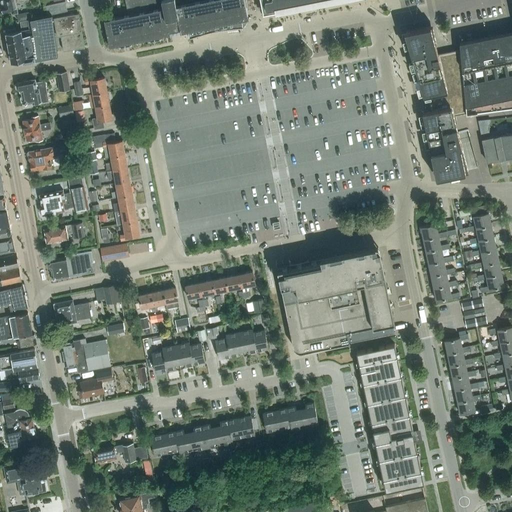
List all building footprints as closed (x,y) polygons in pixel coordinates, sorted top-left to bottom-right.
[(15,2),(24,0),(23,0),(0,0),(2,4),(1,4),(1,6),(0,6),(1,12),(2,12),(3,13),(11,11),(12,14),(18,13),(15,2)] [(109,45),(109,46),(169,34),(170,34),(169,31),(180,29),(181,32),(181,31),(187,30),(189,38),(194,37),(204,34),(207,33),(217,31),(222,30),(228,29),(237,28),(243,27),(244,26),(247,23),(248,19),(248,17),(249,17),(249,16),(248,17),(246,7),(247,7),(247,6),(246,0),(125,0),(128,14),(104,19),(109,45)] [(260,0),(263,13),(330,0),(260,0)] [(67,11),(65,1),(45,5),(47,15),(67,11)] [(28,13),(17,14),(19,21),(29,19),(28,13)] [(64,51),(84,47),(78,13),(54,18),(57,36),(61,36),(64,51)] [(15,27),(5,29),(9,50),(12,65),(23,62),(23,63),(36,60),(38,60),(58,56),(55,41),(52,15),(27,20),(29,29),(21,30),(16,31),(15,27)] [(406,31),(409,47),(419,80),(443,75),(438,54),(438,53),(435,43),(436,42),(432,25),(430,26),(406,31)] [(443,75),(419,80),(424,96),(428,95),(431,110),(449,106),(453,123),(457,122),(455,115),(463,113),(466,113),(511,103),(511,31),(489,36),(459,42),(460,50),(438,54),(443,75)] [(57,75),(60,92),(69,90),(66,73),(57,75)] [(94,95),(108,92),(105,79),(93,81),(93,78),(86,79),(87,85),(92,84),(94,95)] [(83,94),(80,79),(74,80),(76,95),(83,94)] [(35,80),(18,83),(20,93),(21,93),(23,101),(22,103),(26,105),(26,104),(32,103),(32,104),(42,102),(44,103),(48,102),(44,81),(36,83),(35,80)] [(92,109),(96,108),(110,106),(108,92),(94,95),(89,96),(92,109)] [(80,100),(73,102),(74,110),(81,109),(80,100)] [(61,118),(74,115),(73,106),(59,108),(61,118)] [(110,106),(96,108),(98,118),(93,119),(96,130),(105,128),(104,120),(113,119),(110,106)] [(427,111),(422,112),(426,130),(431,155),(436,178),(440,177),(465,171),(468,171),(462,147),(458,132),(458,131),(454,132),(453,123),(449,106),(431,110),(428,111),(427,111)] [(76,111),(76,120),(84,120),(83,111),(76,111)] [(24,121),(27,141),(36,140),(36,141),(43,140),(41,131),(51,129),(50,122),(39,124),(38,117),(32,118),(32,120),(24,121)] [(489,133),(490,119),(478,120),(481,134),(489,133)] [(511,156),(511,132),(482,139),(487,162),(511,156)] [(107,142),(106,135),(106,134),(93,136),(95,148),(103,146),(106,158),(112,157),(125,155),(123,141),(111,144),(111,142),(107,142)] [(47,149),(29,152),(32,171),(50,168),(68,164),(67,155),(54,158),(52,148),(47,149)] [(125,155),(112,157),(113,164),(107,165),(108,172),(128,168),(125,155)] [(74,168),(70,169),(72,178),(85,175),(83,166),(74,168)] [(128,168),(108,172),(110,180),(116,179),(117,184),(130,181),(128,168)] [(88,209),(82,177),(69,180),(71,193),(64,194),(63,191),(40,195),(42,205),(41,205),(41,207),(39,209),(40,212),(43,214),(43,215),(51,214),(51,216),(59,214),(59,212),(65,211),(64,210),(74,208),(75,211),(88,209)] [(130,181),(117,184),(118,192),(112,193),(113,198),(119,197),(133,195),(130,181)] [(116,212),(122,211),(135,208),(133,195),(119,197),(120,203),(114,204),(116,212)] [(470,209),(472,216),(474,216),(476,226),(459,229),(460,233),(476,230),(476,228),(492,225),(489,213),(486,213),(485,206),(470,209)] [(124,224),(138,221),(135,208),(122,211),(124,224)] [(0,211),(0,227),(10,225),(7,210),(0,211)] [(107,220),(106,213),(98,214),(100,222),(107,220)] [(138,221),(124,224),(126,235),(121,236),(121,241),(129,240),(129,237),(140,235),(138,221)] [(84,237),(82,223),(45,230),(46,236),(44,237),(45,242),(47,242),(47,243),(56,242),(57,243),(62,242),(62,241),(68,240),(67,235),(73,234),(74,238),(84,237)] [(423,239),(439,236),(440,238),(447,237),(446,232),(439,233),(437,224),(421,227),(423,239)] [(478,237),(470,239),(471,243),(479,242),(478,240),(494,237),(492,225),(476,228),(476,230),(478,237)] [(10,226),(0,227),(0,237),(12,235),(10,226)] [(12,236),(0,238),(0,253),(15,251),(12,236)] [(449,245),(441,246),(440,238),(439,236),(423,239),(426,251),(442,248),(442,251),(450,249),(449,245)] [(481,255),(481,252),(496,249),(494,237),(478,240),(479,242),(480,250),(472,251),(473,256),(481,255)] [(120,245),(123,256),(129,255),(127,244),(120,245)] [(114,247),(116,259),(123,257),(123,256),(120,245),(114,247)] [(303,351),(315,349),(343,343),(395,332),(392,322),(392,321),(393,321),(394,321),(394,320),(394,319),(380,249),(380,248),(379,248),(379,247),(378,246),(377,246),(377,245),(376,245),(375,245),(366,247),(309,259),(289,263),(290,266),(278,269),(293,345),(294,346),(294,347),(294,348),(295,348),(295,349),(296,349),(296,350),(297,350),(297,351),(298,351),(299,351),(300,351),(300,352),(301,352),(302,352),(302,351),(303,351)] [(116,259),(114,247),(108,248),(110,260),(116,259)] [(108,248),(101,249),(104,261),(110,260),(108,248)] [(442,248),(426,251),(429,264),(444,260),(445,263),(452,261),(451,256),(444,258),(442,251),(442,248)] [(496,249),(481,252),(481,255),(483,261),(475,263),(470,264),(471,269),(476,268),(483,266),(483,265),(499,261),(496,249)] [(94,261),(92,250),(66,256),(66,257),(49,261),(51,270),(52,269),(54,277),(53,278),(56,279),(57,279),(71,276),(70,275),(76,274),(76,275),(95,271),(93,261),(94,261)] [(0,285),(22,281),(17,254),(0,257),(0,285)] [(446,271),(445,263),(444,260),(429,264),(431,276),(447,273),(447,276),(455,274),(454,269),(446,271)] [(501,274),(499,261),(483,265),(483,266),(485,274),(477,276),(478,281),(486,279),(486,277),(501,274)] [(252,272),(239,275),(242,288),(242,292),(243,292),(247,291),(249,291),(249,290),(248,286),(255,285),(252,272)] [(449,282),(447,276),(447,273),(431,276),(434,288),(449,285),(450,287),(458,286),(457,281),(449,282)] [(478,280),(476,273),(469,275),(471,282),(478,280)] [(504,286),(501,274),(486,277),(486,279),(487,286),(480,288),(481,292),(490,291),(489,289),(504,286)] [(242,288),(239,275),(226,277),(228,290),(242,288)] [(228,290),(226,277),(212,280),(215,293),(228,290)] [(199,283),(202,296),(203,300),(204,306),(208,305),(207,299),(209,298),(208,294),(215,293),(212,280),(199,283)] [(26,300),(27,300),(25,291),(24,291),(22,283),(0,287),(0,306),(9,305),(11,312),(28,307),(26,300)] [(202,296),(199,283),(186,285),(188,298),(202,296)] [(121,301),(118,285),(106,287),(109,303),(121,301)] [(452,297),(452,299),(460,297),(459,293),(451,294),(450,287),(449,285),(434,288),(436,300),(452,297)] [(175,288),(163,291),(166,304),(167,309),(179,306),(178,301),(175,288)] [(157,306),(166,304),(163,291),(151,293),(155,311),(158,311),(157,306)] [(152,312),(155,311),(151,293),(139,296),(142,309),(152,307),(152,312)] [(267,311),(264,298),(252,301),(254,313),(267,311)] [(483,306),(481,299),(472,301),(473,308),(483,306)] [(54,304),(58,325),(77,322),(77,319),(80,318),(80,319),(91,317),(91,316),(91,317),(89,310),(91,310),(89,302),(88,302),(88,303),(82,304),(82,303),(77,304),(77,306),(74,307),(73,300),(54,304)] [(470,301),(461,303),(462,310),(472,308),(470,301)] [(474,317),(472,310),(463,312),(465,319),(474,317)] [(265,326),(271,325),(268,313),(259,315),(259,318),(263,317),(265,326)] [(32,335),(28,314),(10,317),(0,318),(0,334),(2,334),(3,336),(0,337),(1,340),(32,335)] [(486,323),(485,316),(475,318),(477,325),(486,323)] [(140,319),(142,329),(148,328),(146,318),(140,319)] [(190,329),(188,319),(175,322),(177,332),(190,329)] [(474,319),(465,320),(466,327),(476,325),(474,319)] [(123,323),(107,326),(108,335),(125,331),(123,323)] [(511,326),(496,330),(496,328),(488,330),(489,334),(497,333),(498,340),(499,342),(511,339),(511,326)] [(218,337),(216,328),(206,329),(208,339),(218,337)] [(206,340),(204,330),(197,331),(198,342),(206,340)] [(256,352),(252,333),(252,330),(239,333),(243,351),(248,349),(249,353),(256,352)] [(252,333),(256,352),(269,349),(265,331),(252,333)] [(243,351),(239,333),(227,335),(228,338),(232,357),(239,356),(238,352),(243,351)] [(34,334),(32,335),(1,340),(2,345),(18,342),(19,347),(36,344),(34,334)] [(469,339),(468,334),(460,336),(460,338),(445,341),(447,353),(463,350),(462,348),(461,341),(469,339)] [(232,357),(228,338),(216,341),(220,360),(232,357)] [(78,372),(111,366),(106,340),(87,344),(86,339),(62,344),(66,367),(77,365),(78,372)] [(492,346),(500,345),(501,352),(502,354),(511,351),(511,339),(499,342),(498,340),(491,341),(492,346)] [(176,346),(180,364),(185,363),(186,367),(193,365),(189,346),(188,343),(176,346)] [(395,343),(356,351),(358,361),(361,360),(362,364),(359,365),(363,380),(363,384),(367,400),(368,404),(371,419),(372,423),(375,438),(376,442),(379,456),(380,460),(383,475),(386,475),(387,479),(384,479),(386,489),(424,481),(422,471),(419,472),(418,468),(421,467),(418,452),(415,453),(414,448),(417,448),(416,442),(415,441),(419,440),(417,430),(413,431),(413,430),(410,415),(407,416),(406,411),(409,411),(406,396),(403,396),(402,392),(405,392),(402,376),(399,377),(398,373),(401,372),(397,357),(395,358),(394,353),(397,353),(395,343)] [(189,346),(193,365),(205,363),(201,344),(189,346)] [(180,364),(176,346),(164,349),(164,352),(169,371),(176,369),(175,365),(180,364)] [(447,353),(450,365),(465,362),(465,360),(463,352),(471,351),(470,346),(462,348),(463,350),(447,353)] [(14,371),(37,366),(34,350),(0,356),(0,370),(13,368),(14,371)] [(494,359),(502,357),(504,364),(504,366),(511,364),(511,351),(502,354),(501,352),(493,354),(494,359)] [(169,371),(164,352),(152,354),(156,373),(169,371)] [(465,362),(450,365),(452,377),(468,374),(467,372),(466,365),(474,364),(473,359),(465,360),(465,362)] [(505,369),(506,376),(507,378),(511,377),(511,364),(504,366),(504,364),(496,366),(497,371),(505,369)] [(147,381),(144,366),(136,368),(140,383),(147,381)] [(13,373),(13,370),(5,371),(6,380),(19,378),(20,383),(40,380),(37,367),(18,371),(18,372),(13,373)] [(98,379),(81,383),(83,391),(79,392),(81,399),(91,397),(90,396),(105,393),(103,382),(114,380),(111,367),(96,370),(98,379)] [(468,377),(476,375),(475,371),(467,372),(468,374),(452,377),(454,389),(470,386),(470,385),(468,377)] [(507,381),(509,389),(509,391),(511,389),(511,377),(507,378),(506,376),(498,378),(499,382),(507,381)] [(0,382),(0,390),(11,390),(11,381),(0,382)] [(479,388),(478,383),(470,385),(470,386),(454,389),(457,401),(473,398),(472,397),(471,390),(479,388)] [(510,394),(511,403),(511,402),(511,389),(509,391),(509,389),(501,390),(502,395),(510,394)] [(14,407),(13,400),(12,393),(2,395),(3,401),(0,401),(0,414),(3,414),(2,409),(5,409),(14,407)] [(475,410),(473,401),(481,400),(480,395),(472,397),(473,398),(457,401),(459,413),(475,410)] [(301,410),(305,428),(318,425),(313,403),(305,405),(306,409),(301,410)] [(493,411),(491,404),(481,406),(482,413),(493,411)] [(305,428),(301,410),(296,411),(295,407),(287,408),(291,427),(292,430),(305,428)] [(291,427),(287,408),(275,411),(279,430),(291,427)] [(32,418),(30,419),(29,416),(28,414),(27,412),(25,411),(23,410),(20,410),(18,411),(15,413),(6,414),(9,434),(11,447),(37,442),(32,418)] [(279,430),(275,411),(262,414),(266,432),(279,430)] [(251,416),(240,418),(244,437),(255,435),(251,416)] [(229,421),(233,439),(244,437),(240,418),(229,421)] [(233,439),(229,421),(220,423),(221,427),(217,428),(221,445),(234,442),(233,439)] [(203,426),(207,448),(221,445),(217,428),(212,429),(211,424),(203,426)] [(194,451),(207,448),(203,426),(194,428),(195,432),(190,433),(194,451)] [(180,454),(194,451),(190,433),(185,434),(184,430),(176,432),(179,451),(180,454)] [(176,432),(163,435),(167,454),(179,451),(176,432)] [(304,441),(303,434),(296,435),(297,442),(304,441)] [(167,454),(163,435),(151,437),(155,456),(167,454)] [(123,445),(95,451),(95,454),(97,463),(117,458),(116,454),(124,452),(126,463),(137,461),(133,444),(123,446),(123,445)] [(36,495),(35,493),(47,490),(42,468),(32,470),(32,473),(26,474),(23,463),(5,466),(8,483),(23,480),(26,494),(29,494),(30,496),(36,495)] [(119,507),(118,509),(119,511),(144,511),(144,509),(148,508),(148,506),(149,506),(148,504),(150,503),(149,499),(157,497),(155,491),(120,499),(121,506),(119,507)] [(385,502),(400,498),(399,492),(383,496),(385,502)] [(372,511),(427,511),(425,499),(385,507),(386,511),(379,511),(374,511),(372,511)] [(254,511),(254,509),(238,511),(322,511),(320,500),(261,511),(254,511)]
